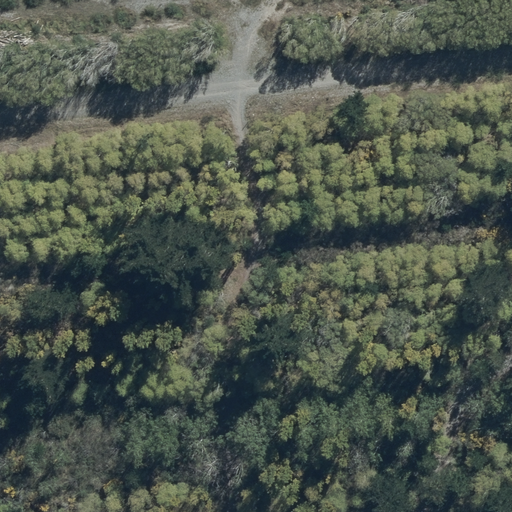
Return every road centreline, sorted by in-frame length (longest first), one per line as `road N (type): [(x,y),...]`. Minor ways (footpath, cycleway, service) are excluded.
road 1 (track): [(0,98),(511,40)]
road 2 (track): [(232,0),(227,72),(238,165),(214,511)]
road 3 (track): [(392,511),(397,459),(439,382),(475,362),(511,358)]
